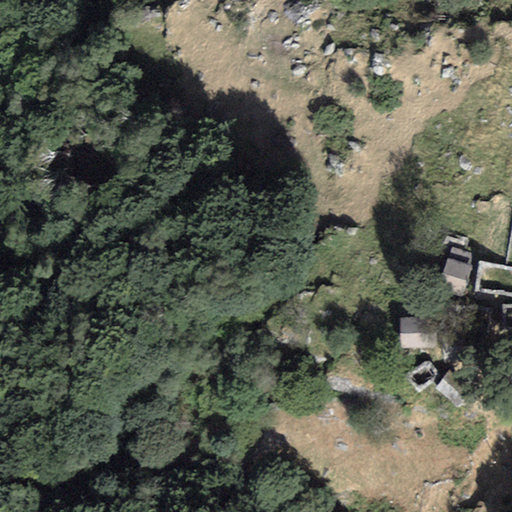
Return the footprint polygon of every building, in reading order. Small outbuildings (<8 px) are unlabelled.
[(464,294),(472,266),(469,265),(472,254),(451,248),(448,259),(446,259),(438,287),(464,294)] [(436,316),(399,319),(401,350),(438,347),(436,316)] [(472,333),(441,334),(443,363),(473,361),(472,333)] [(414,383),(432,382),(431,354),(412,355),(414,383)] [(450,370),(435,387),(457,407),(472,390),(450,370)] [(511,370),(498,372),(499,385),(511,383),(511,370)]
